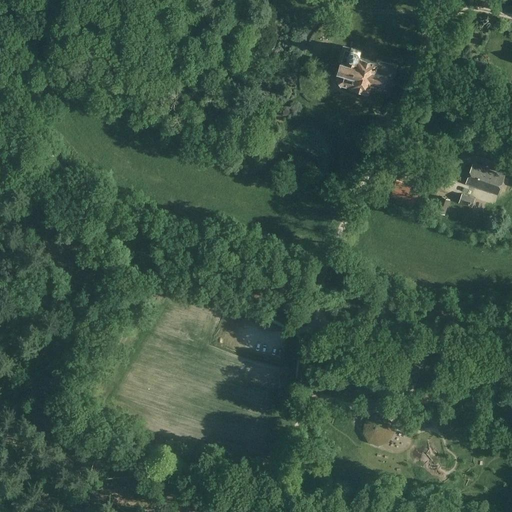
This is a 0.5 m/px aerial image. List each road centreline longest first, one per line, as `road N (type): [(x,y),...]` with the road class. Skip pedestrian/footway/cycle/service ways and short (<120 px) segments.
road 1 (track): [(0,141),(26,294),(25,328),(0,392)]
road 2 (track): [(291,511),(312,328)]
road 3 (track): [(0,401),(35,488),(108,511)]
